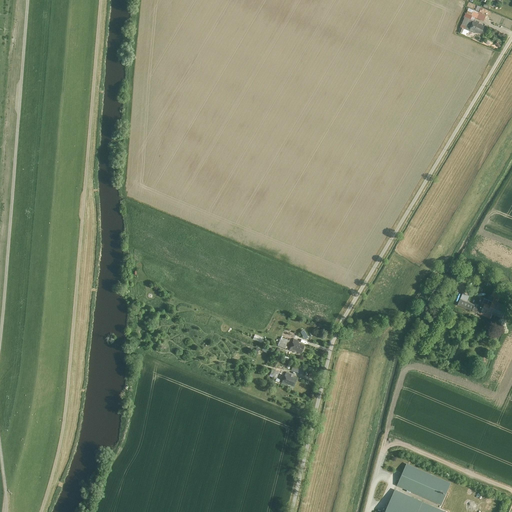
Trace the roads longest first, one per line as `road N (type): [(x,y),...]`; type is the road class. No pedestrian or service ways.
road 1 (track): [(101,0),(66,408),(40,511)]
road 2 (track): [(0,341),(28,0)]
road 3 (track): [(366,511),(384,452),(398,446),(511,490)]
road 4 (unclassified): [(291,511),(337,329)]
road 5 (track): [(335,334),(397,317),(434,274),(476,293)]
